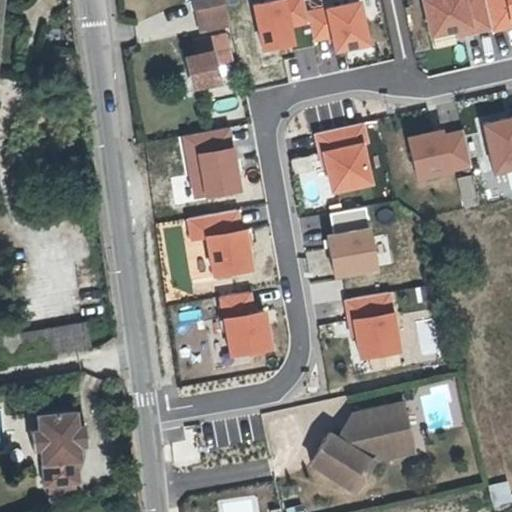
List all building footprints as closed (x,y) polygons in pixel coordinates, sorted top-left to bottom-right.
[(223,0),(201,0),(193,2),(199,31),(228,25),(223,0)] [(301,0),(266,0),(249,3),(259,53),(294,46),(291,29),(306,26),(301,0)] [(481,0),(424,0),(432,40),(488,27),(481,0)] [(511,0),(481,0),(488,27),(511,21),(511,0)] [(307,8),(312,49),(366,43),(361,2),(307,8)] [(207,41),(209,53),(184,59),(190,87),(215,83),(212,68),(227,65),(221,38),(207,41)] [(511,117),(484,123),(493,171),(511,167),(511,117)] [(365,122),(311,134),(319,168),(323,167),(329,193),(373,184),(364,142),(369,140),(365,122)] [(229,126),(182,133),(191,195),(239,187),(229,126)] [(443,128),(406,136),(415,177),(469,166),(461,130),(444,133),(443,128)] [(366,205),(329,212),(333,234),(325,235),(332,275),(377,266),(366,205)] [(237,210),(187,218),(190,239),(204,236),(210,274),(250,268),(244,229),(240,230),(237,210)] [(249,291),(218,296),(226,349),(268,343),(262,306),(252,307),(249,291)] [(392,293),(346,298),(350,336),(354,335),(357,357),(400,351),(392,293)] [(1,336),(5,364),(13,364),(28,361),(82,352),(94,351),(91,323),(1,336)] [(327,436),(307,465),(349,494),(369,465),(390,460),(388,448),(407,443),(399,407),(350,418),(352,429),(347,438),(341,434),(335,442),(327,436)] [(82,462),(81,450),(80,428),(79,413),(40,416),(40,431),(32,431),(34,452),(42,452),(45,488),(80,486),(78,462),(82,462)] [(350,418),(341,434),(347,438),(352,429),(350,418)] [(88,427),(80,428),(81,450),(89,449),(88,427)] [(198,427),(184,429),(185,441),(174,443),(177,467),(202,463),(198,427)] [(407,443),(388,448),(390,460),(409,456),(407,443)] [(493,506),(511,501),(506,480),(488,484),(493,506)]
